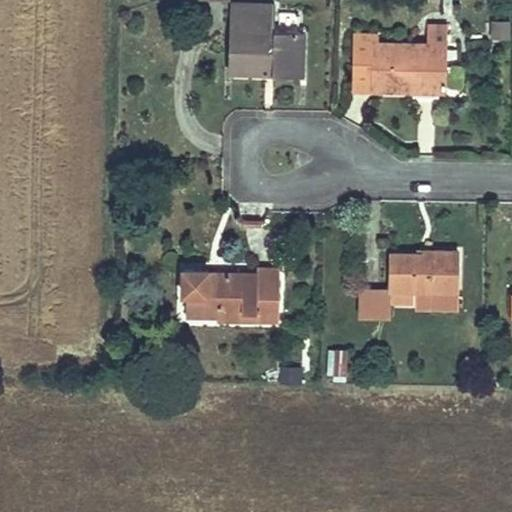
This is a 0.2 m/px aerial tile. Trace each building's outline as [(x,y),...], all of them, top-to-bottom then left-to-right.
[(233,66),(241,67),(273,67),(274,74),(306,75),(306,28),(271,28),(271,2),(234,3),(233,66)] [(510,38),(510,18),(490,18),(490,38),(510,38)] [(354,38),(353,86),(373,87),(372,93),(414,94),(415,85),(444,85),(446,26),(425,25),(424,45),(377,44),(377,38),(354,38)] [(444,94),(444,85),(415,85),(414,94),(444,94)] [(394,303),(417,304),(418,287),(459,288),(460,251),(426,250),(426,258),(395,257),(394,291),(364,291),(363,317),(394,317),(394,303)] [(217,325),(243,325),(244,316),(278,316),(279,274),(257,274),(257,278),(225,278),(225,283),(207,283),(207,275),(182,274),(181,298),(185,298),(184,320),(217,321),(217,325)] [(418,287),(417,304),(417,307),(458,307),(459,288),(418,287)] [(244,316),(243,325),(278,325),(278,316),(244,316)] [(347,380),(349,349),(331,347),(328,378),(347,380)]
